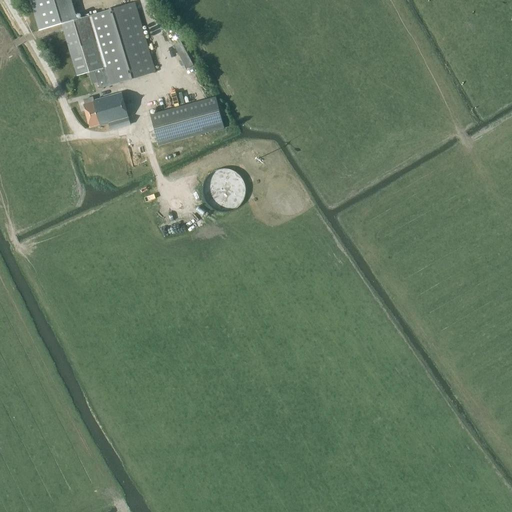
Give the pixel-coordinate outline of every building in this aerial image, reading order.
[(61,24),(69,22),(62,0),(31,0),(41,30),(61,24)] [(99,89),(155,72),(134,2),(69,22),(61,24),(77,76),(94,71),(99,89)] [(93,101),(92,97),(84,100),(85,104),(83,105),(90,127),(99,125),(100,126),(108,123),(110,130),(130,125),(121,93),(93,101)] [(150,115),(159,146),(224,128),(216,97),(150,115)] [(208,206),(244,207),(244,174),(208,173),(208,206)]
